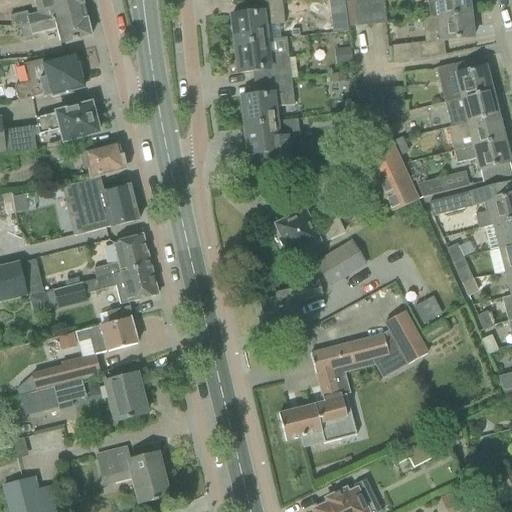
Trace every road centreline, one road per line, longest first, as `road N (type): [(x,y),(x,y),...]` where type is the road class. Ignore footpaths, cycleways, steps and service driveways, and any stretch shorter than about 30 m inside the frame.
road 1 (tertiary): [(249,511),(174,176)]
road 2 (residential): [(174,176),(197,146),(186,0)]
road 3 (residential): [(102,0),(119,72),(162,112)]
